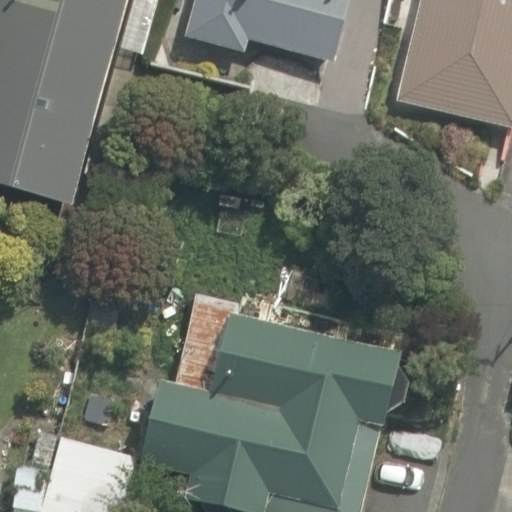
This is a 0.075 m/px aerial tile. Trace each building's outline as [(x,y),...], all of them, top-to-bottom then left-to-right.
[(0,198),(90,227),(161,0),(23,0),(0,73),(0,198)] [(204,0),(190,44),(261,68),(266,53),(352,81),(378,0),(204,0)] [(511,0),(431,0),(398,100),(511,138),(511,0)] [(389,511),(406,443),(429,449),(446,378),(250,332),(234,399),(318,419),(314,438),(176,405),(154,494),(201,505),(199,511),(389,511)] [(139,511),(146,454),(64,444),(60,476),(29,472),(24,511),(139,511)]
